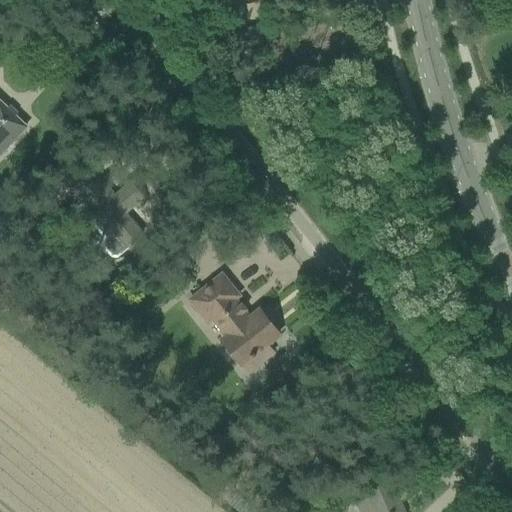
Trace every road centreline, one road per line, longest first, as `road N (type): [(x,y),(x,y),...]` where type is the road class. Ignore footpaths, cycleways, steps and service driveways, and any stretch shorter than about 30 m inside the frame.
road 1 (unclassified): [(511,490),(123,0)]
road 2 (secondary): [(511,275),(449,126),(417,0)]
